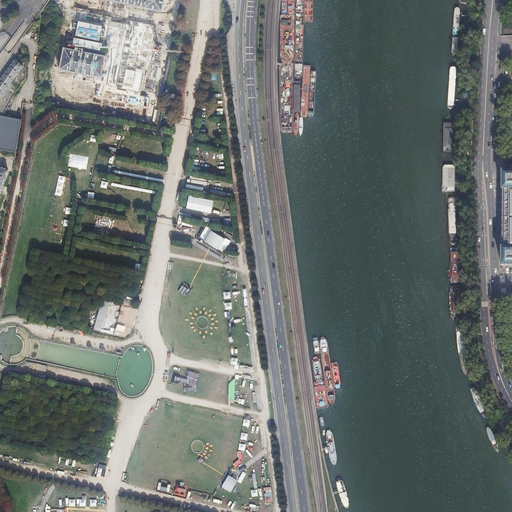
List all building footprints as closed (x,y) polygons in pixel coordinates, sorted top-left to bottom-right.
[(118,0),(162,9),(163,0),(118,0)] [(451,51),(452,53),(453,54),(454,55),(456,55),(457,53),(457,51),(460,10),(459,9),(459,8),(458,7),(457,7),(455,8),(454,9),(451,51)] [(142,93),(155,26),(129,21),(117,88),(127,90),(142,93)] [(66,48),(62,67),(101,75),(105,56),(66,48)] [(45,65),(50,67),(53,54),(48,52),(45,65)] [(15,59),(0,79),(0,94),(22,64),(15,59)] [(450,68),(447,106),(448,108),(449,108),(452,108),(453,107),(454,106),(456,68),(455,67),(453,67),(451,67),(450,68)] [(41,85),(48,86),(51,71),(44,70),(41,85)] [(0,147),(16,150),(21,119),(3,116),(0,115),(0,147)] [(444,123),(444,152),(453,152),(454,123),(444,123)] [(455,165),(442,164),(442,191),(454,191),(455,165)] [(511,172),(508,172),(501,172),(501,266),(511,265),(511,172)] [(450,242),(451,244),(453,245),(456,244),(456,242),(454,199),(453,198),(452,197),(449,197),(448,199),(450,240),(450,242)] [(451,282),(451,283),(461,282),(462,282),(461,252),(450,252),(451,282)] [(465,375),(466,375),(468,371),(468,370),(462,327),(460,326),(458,326),(456,327),(456,328),(462,369),(463,373),(465,375)] [(474,389),(470,391),(471,394),(474,401),(479,411),(482,415),(485,418),(485,413),(484,408),(480,398),(476,392),(474,389)] [(500,452),(501,452),(501,450),(500,446),(490,429),(489,428),(487,428),(486,430),(486,431),(495,448),(498,451),(500,452)] [(333,465),(335,465),(336,464),(337,461),(336,457),(332,432),(331,431),(330,430),(328,431),(327,432),(326,432),(330,457),(330,461),(332,463),(333,465)] [(336,480),(336,482),(340,496),(342,503),(345,507),(347,508),(348,507),(348,505),(349,502),(347,494),(342,480),(341,479),(339,478),(338,478),(337,479),(336,480)]
